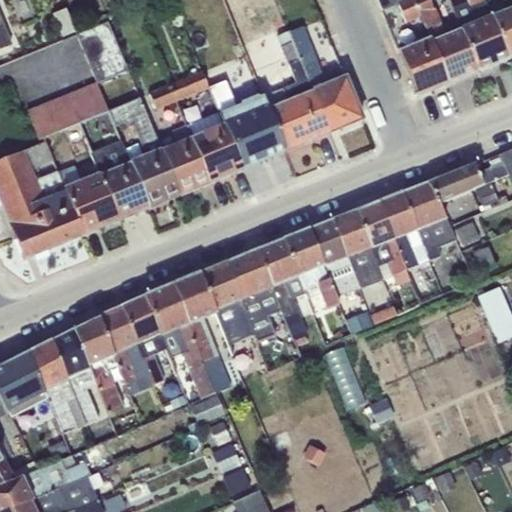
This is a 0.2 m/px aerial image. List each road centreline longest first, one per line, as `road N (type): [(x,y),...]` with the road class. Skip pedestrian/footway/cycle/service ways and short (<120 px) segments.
road 1 (residential): [(409,165),(0,325)]
road 2 (residential): [(409,165),(342,0)]
